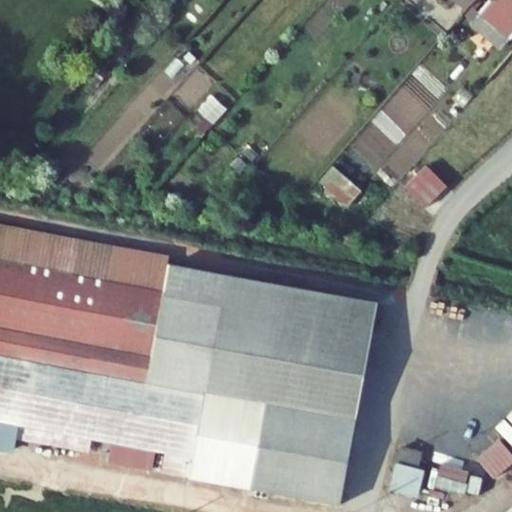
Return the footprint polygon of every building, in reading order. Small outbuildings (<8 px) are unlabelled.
[(457,0),(468,9),(473,3),(475,0),(457,0)] [(502,48),(511,36),(511,0),(489,0),(477,14),(479,15),(473,23),(502,48)] [(294,41),(269,75),(287,88),(312,55),(294,41)] [(333,166),(319,181),(348,207),(362,191),(333,166)] [(447,187),(427,166),(406,187),(426,208),(447,187)] [(0,355),(87,372),(103,282),(74,276),(80,241),(51,236),(47,256),(39,254),(43,234),(0,226),(0,355)] [(47,256),(51,236),(43,234),(39,254),(47,256)] [(170,259),(80,241),(74,276),(103,282),(87,372),(204,393),(221,304),(163,293),(170,259)] [(372,332),(221,304),(204,393),(267,404),(355,422),(372,332)] [(204,393),(87,372),(0,355),(0,448),(7,450),(10,434),(12,423),(92,438),(168,452),(192,457),(189,477),(188,478),(251,489),(267,404),(204,393)] [(267,404),(251,489),(339,507),(355,422),(267,404)] [(12,423),(10,434),(90,450),(92,438),(12,423)] [(511,451),(499,436),(475,455),(492,475),(511,458),(511,451)] [(400,448),(390,489),(414,496),(421,471),(412,469),(417,452),(400,448)] [(192,457),(168,452),(164,472),(189,477),(192,457)] [(465,493),(468,466),(433,462),(430,489),(465,493)]
